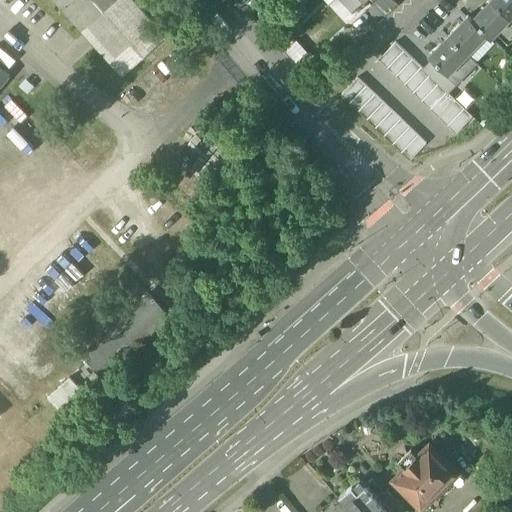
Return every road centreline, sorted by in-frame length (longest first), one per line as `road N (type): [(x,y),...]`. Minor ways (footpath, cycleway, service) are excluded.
road 1 (primary): [(420,222),(107,501)]
road 2 (motorway): [(296,406),(446,359),(511,369)]
road 3 (primary): [(296,406),(433,276)]
road 4 (residential): [(303,95),(420,222)]
road 5 (primary): [(172,511),(296,406)]
road 6 (residential): [(303,95),(416,0)]
road 7 (residential): [(303,95),(214,0)]
road 8 (primary): [(511,136),(420,222)]
